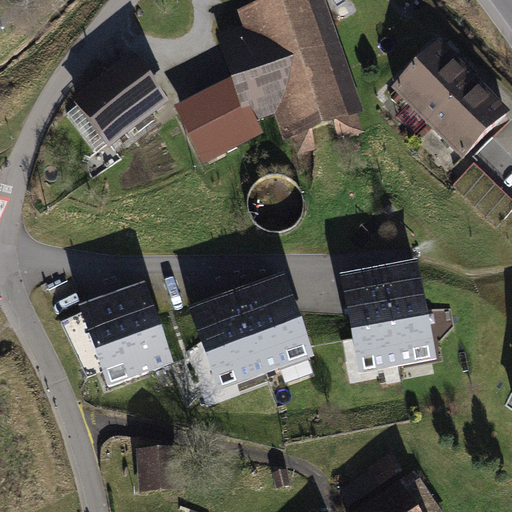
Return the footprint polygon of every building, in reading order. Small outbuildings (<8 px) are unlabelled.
[(259,40),(227,51),(249,116),(272,108),(282,138),(292,134),(299,154),(313,149),(311,128),(332,121),(340,141),(359,135),(311,0),(291,0),(250,14),(259,40)] [(439,48),(396,91),(463,158),(506,116),(478,88),(439,48)] [(131,64),(79,104),(109,143),(132,125),(138,133),(153,122),(147,114),(161,102),(148,86),(131,64)] [(229,95),(184,118),(204,157),(249,134),(229,95)] [(95,150),(106,142),(79,107),(68,115),(95,150)] [(496,228),(511,211),(511,201),(474,165),(453,186),(496,228)] [(266,234),(276,234),(286,231),(293,224),(298,217),(300,208),(299,199),(295,191),(290,184),(282,179),(273,177),(264,178),(256,182),(249,188),(244,196),(242,206),(244,216),(249,224),(257,231),(266,234)] [(432,360),(415,269),(344,283),(361,373),(432,360)] [(302,334),(284,282),(192,315),(220,390),(309,358),(300,335),(302,334)] [(171,365),(144,290),(82,313),(82,314),(61,324),(87,378),(103,372),(109,387),(171,365)] [(169,455),(147,457),(149,483),(171,482),(169,455)] [(392,459),(372,472),(379,484),(400,471),(392,459)] [(287,473),(275,475),(277,489),(290,486),(287,473)] [(342,492),(350,505),(376,489),(368,476),(342,492)] [(433,511),(415,485),(400,495),(411,511),(433,511)] [(411,511),(400,495),(374,511),(411,511)]
